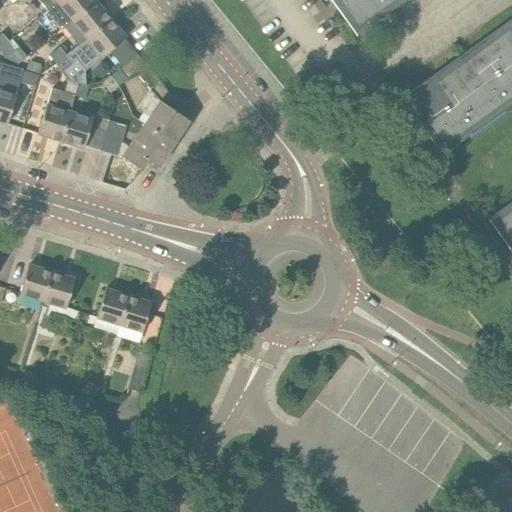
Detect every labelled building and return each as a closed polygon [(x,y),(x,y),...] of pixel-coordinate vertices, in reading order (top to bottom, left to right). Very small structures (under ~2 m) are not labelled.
[(0,0),(7,7),(15,0),(37,0),(46,10),(59,0),(0,0)] [(93,0),(59,0),(46,10),(45,12),(59,30),(72,20),(95,2),(93,0)] [(511,0),(331,0),(357,35),(406,0),(511,0),(511,18),(402,98),(443,155),(511,104),(511,201),(488,218),(511,251),(511,0)] [(95,2),(72,20),(87,39),(110,20),(95,2)] [(110,20),(87,39),(102,57),(125,38),(110,20)] [(12,39),(8,42),(0,48),(0,52),(4,57),(17,64),(26,57),(12,39)] [(56,64),(66,56),(59,47),(49,55),(56,64)] [(66,56),(56,64),(62,72),(72,63),(66,56)] [(29,60),(25,70),(39,74),(42,65),(29,60)] [(22,70),(1,63),(0,64),(0,122),(7,124),(16,96),(14,95),(22,70)] [(110,92),(118,85),(111,76),(102,83),(110,92)] [(74,95),(78,83),(67,80),(64,92),(51,88),(46,105),(38,134),(61,141),(69,112),(67,112),(73,95),(74,95)] [(78,83),(74,95),(84,99),(88,87),(78,83)] [(149,116),(144,124),(173,144),(189,121),(179,114),(185,104),(170,94),(164,104),(148,93),(138,109),(149,116)] [(69,112),(61,141),(84,148),(84,145),(99,150),(108,120),(94,116),(93,119),(69,112)] [(108,120),(99,150),(114,155),(123,125),(108,120)] [(173,144),(144,124),(122,157),(141,170),(148,161),(158,167),(173,144)] [(19,294),(42,301),(51,272),(28,265),(19,294)] [(51,272),(42,301),(65,308),(74,279),(51,272)] [(96,318),(119,325),(128,296),(105,289),(96,318)] [(128,296),(119,325),(142,332),(151,303),(128,296)] [(37,372),(42,355),(32,351),(27,369),(37,372)] [(139,392),(148,356),(137,353),(127,389),(139,392)]
